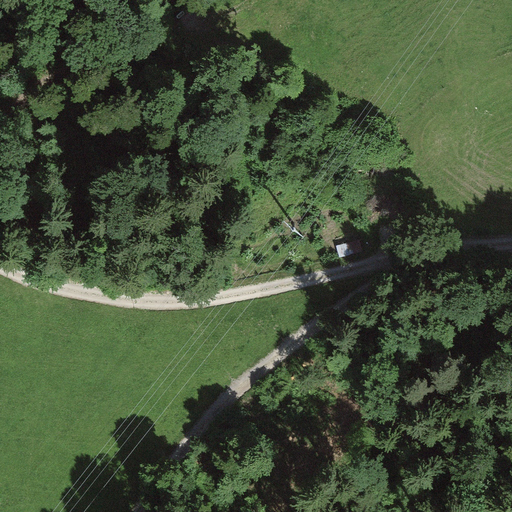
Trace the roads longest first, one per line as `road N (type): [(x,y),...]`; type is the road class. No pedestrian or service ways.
road 1 (track): [(429,251),(206,301),(122,299),(35,285),(0,269)]
road 2 (track): [(148,511),(235,394),(311,329),(429,251)]
